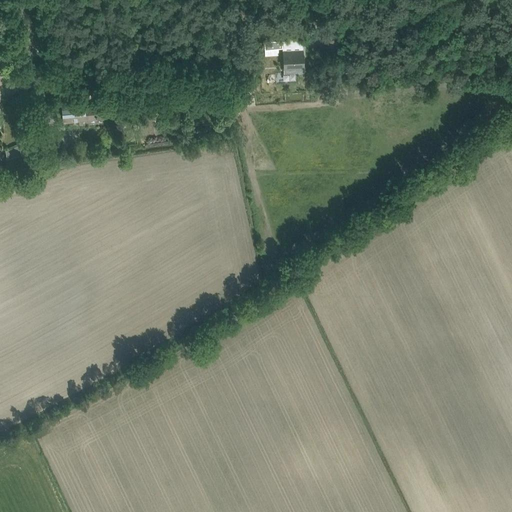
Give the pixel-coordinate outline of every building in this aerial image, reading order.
[(264,47),(282,47),(284,72),(304,71),(302,38),(264,39),(264,47)] [(158,87),(166,95),(174,86),(178,89),(183,84),(171,73),(158,87)] [(61,82),(54,83),(53,82),(42,83),(43,94),(54,92),(54,93),(62,93),(61,82)] [(235,89),(227,91),(230,102),(233,102),(238,100),(237,95),(235,89)] [(62,100),(62,103),(64,121),(74,120),(96,118),(95,114),(94,104),(83,105),(82,97),(62,100)]
